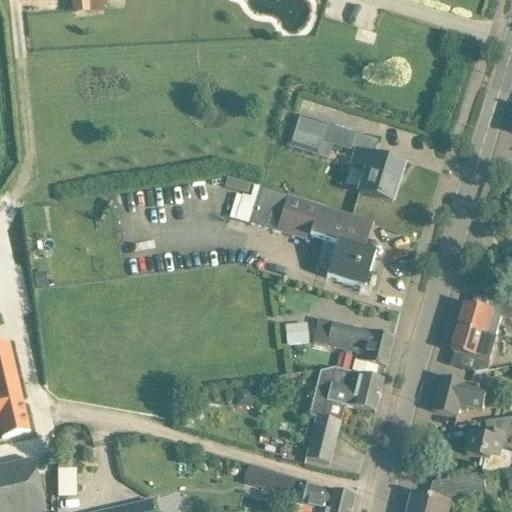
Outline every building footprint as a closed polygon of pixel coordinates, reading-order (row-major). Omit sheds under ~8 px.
[(88,0),(73,0),(74,17),(90,16),(88,0)] [(298,119),(288,150),(317,159),(321,146),(326,128),(298,119)] [(355,137),(326,128),(321,146),(331,149),(350,154),(355,137)] [(358,195),(372,200),(391,206),(403,169),(356,154),(352,168),(365,172),(358,195)] [(228,180),(224,189),(248,196),(251,187),(228,180)] [(235,196),(228,220),(233,221),(250,227),(262,190),(253,188),(250,200),(235,196)] [(262,190),(250,227),(309,245),(310,240),(336,248),(334,255),(326,278),(326,280),(345,286),(364,292),(374,259),(363,256),(373,225),(354,219),(262,190)] [(466,306),(459,328),(496,340),(502,320),(511,322),(511,307),(492,301),(489,312),(466,306)] [(319,321),(313,346),(356,356),(351,375),(377,381),(380,369),(386,371),(393,340),(374,335),(319,321)] [(308,345),(306,326),(286,328),(288,347),(308,345)] [(496,340),(459,328),(452,354),(491,366),(498,341),(496,340)] [(0,430),(2,440),(29,434),(8,344),(0,346),(0,430)] [(334,371),(326,404),(344,408),(375,416),(383,383),(377,381),(351,375),(334,371)] [(434,414),(435,414),(457,421),(460,412),(467,414),(468,410),(483,413),(489,392),(467,386),(443,379),(434,414)] [(340,424),(316,419),(306,461),(329,467),(340,424)] [(511,420),(506,422),(486,425),(488,436),(486,441),(473,438),(468,457),(486,462),(483,476),(510,471),(511,461),(511,455),(502,453),(506,436),(511,437),(511,420)] [(0,470),(0,511),(44,511),(33,463),(0,470)] [(68,464),(59,464),(59,473),(68,472),(68,464)] [(409,511),(448,511),(450,505),(451,506),(451,505),(488,498),(484,476),(433,485),(430,500),(413,496),(409,511)] [(276,491),(292,495),(295,484),(279,480),(276,491)] [(350,511),(354,499),(326,492),(326,493),(305,488),(301,508),(295,510),(295,511),(350,511)] [(152,511),(150,502),(101,511),(152,511)]
